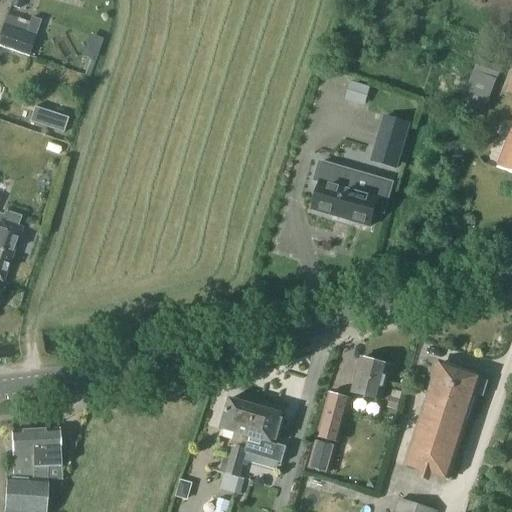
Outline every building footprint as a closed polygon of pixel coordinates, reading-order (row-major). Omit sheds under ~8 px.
[(12,0),(11,6),(26,11),(29,0),(12,0)] [(8,15),(0,37),(0,46),(30,57),(37,37),(36,37),(41,21),(31,18),(30,23),(8,15)] [(103,41),(91,36),(84,55),(96,60),(103,41)] [(467,87),(468,88),(462,104),(483,113),(496,80),(498,81),(502,68),(479,59),(475,71),(473,71),(467,87)] [(91,60),(86,74),(91,76),(96,62),(91,60)] [(511,79),(507,93),(511,94),(511,127),(497,168),(511,173),(511,79)] [(34,107),(29,122),(64,134),(69,118),(34,107)] [(385,117),(372,161),(397,169),(410,125),(385,117)] [(321,163),(316,181),(321,182),(313,211),(335,217),(335,219),(338,220),(339,218),(349,221),(348,223),(351,224),(352,222),(371,227),(376,210),(384,213),(393,184),(321,163)] [(0,251),(12,256),(22,228),(18,227),(21,218),(5,213),(4,215),(0,213),(0,251)] [(0,282),(3,284),(12,256),(0,251),(0,282)] [(382,400),(390,367),(361,359),(352,392),(382,400)] [(441,364),(407,467),(421,472),(433,476),(447,480),(475,394),(484,397),(488,382),(480,379),(481,377),(441,364)] [(351,400),(329,394),(317,438),(339,444),(344,427),(351,400)] [(230,399),(221,431),(235,435),(232,446),(234,446),(231,456),(243,460),(245,460),(247,454),(249,449),(248,449),(250,439),(253,428),(251,428),(258,407),(230,399)] [(249,449),(247,454),(282,464),(287,448),(277,446),(286,416),(258,407),(251,428),(253,428),(250,439),(248,449),(249,449)] [(33,467),(33,479),(48,480),(48,466),(61,466),(59,429),(31,431),(33,467)] [(45,511),(48,480),(33,479),(33,467),(31,431),(12,432),(14,476),(7,476),(4,511),(45,511)] [(316,441),(308,469),(328,474),(335,446),(316,441)] [(226,474),(226,475),(240,479),(245,460),(243,460),(231,456),(229,461),(230,461),(226,474)] [(224,459),(220,472),(226,474),(230,461),(229,461),(224,459)] [(214,511),(227,511),(231,502),(219,498),(214,511)] [(438,511),(439,511),(400,498),(395,511),(438,511)]
